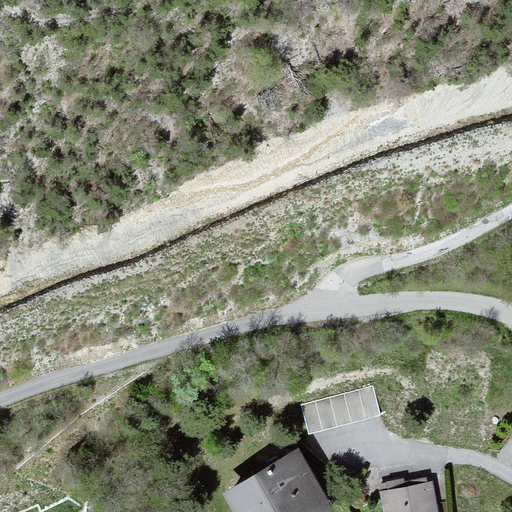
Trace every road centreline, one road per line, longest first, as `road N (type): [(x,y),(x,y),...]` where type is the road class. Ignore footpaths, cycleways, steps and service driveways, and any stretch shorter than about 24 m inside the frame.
road 1 (residential): [(330,303),(68,374),(0,402)]
road 2 (residential): [(511,210),(429,251),(348,274),(330,303)]
road 3 (residential): [(511,306),(413,292),(330,303)]
